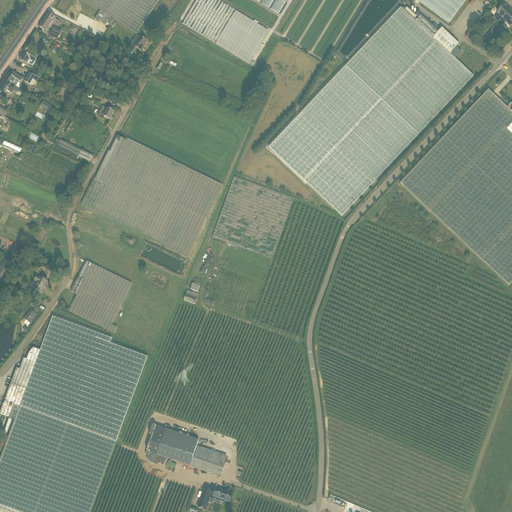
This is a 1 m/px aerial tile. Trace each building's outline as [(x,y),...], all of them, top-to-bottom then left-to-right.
[(84,0),(101,11),(113,20),(137,35),(160,0),(84,0)] [(269,31),(217,0),(197,0),(183,24),(249,64),(269,31)] [(416,0),(449,24),(466,0),(416,0)] [(511,29),(511,13),(504,6),(493,17),(502,26),(505,23),(511,29)] [(474,77),(450,54),(433,38),(415,22),(401,8),(346,66),(302,112),(269,148),(342,217),(375,181),(419,135),(474,77)] [(113,20),(101,11),(97,16),(95,19),(105,26),(107,23),(110,25),(113,20)] [(49,13),(39,27),(45,31),(54,17),(49,13)] [(433,38),(438,32),(421,16),(417,19),(415,22),(433,38)] [(433,38),(450,54),(459,45),(442,28),(438,32),(433,38)] [(58,40),(60,36),(60,35),(52,31),(50,36),(58,40)] [(132,44),(129,48),(135,52),(137,49),(141,51),(144,48),(143,47),(147,41),(140,36),(133,46),(132,44)] [(36,59),(44,47),(41,44),(36,51),(33,57),(36,59)] [(27,63),(31,66),(36,59),(33,57),(27,53),(25,57),(23,56),(22,57),(20,60),(26,65),(27,63)] [(9,74),(5,79),(16,86),(19,81),(20,82),(23,79),(13,72),(11,75),(9,74)] [(39,77),(36,76),(29,73),(24,82),(30,85),(33,80),(36,82),(39,77)] [(20,88),(16,86),(5,79),(0,86),(0,93),(4,96),(7,91),(12,94),(15,90),(17,92),(20,88)] [(400,184),(404,187),(509,286),(511,282),(511,112),(488,90),(400,184)] [(99,114),(102,116),(110,120),(114,112),(104,107),(101,112),(100,111),(99,114)] [(109,152),(95,180),(104,184),(125,142),(117,138),(110,152),(109,152)] [(92,156),(88,154),(82,151),(58,139),(56,142),(59,144),(56,149),(77,160),(79,157),(90,162),(92,156)] [(127,143),(125,142),(104,184),(95,180),(93,179),(81,204),(143,235),(188,257),(222,186),(128,140),(127,143)] [(26,253),(15,245),(0,266),(0,283),(3,286),(26,253)] [(77,295),(92,264),(86,261),(71,292),(77,295)] [(112,325),(132,284),(92,264),(77,295),(69,311),(115,334),(118,328),(112,325)] [(34,289),(42,293),(48,282),(40,278),(34,289)] [(197,292),(199,286),(192,283),(190,290),(197,292)] [(198,295),(192,292),(187,291),(184,300),(195,304),(198,295)] [(31,310),(24,319),(30,323),(37,315),(31,310)] [(53,317),(40,351),(19,407),(116,443),(148,358),(110,344),(112,339),(53,317)] [(19,407),(40,351),(33,349),(29,353),(26,361),(23,360),(20,370),(17,369),(4,402),(19,407)] [(0,459),(0,504),(20,511),(90,511),(116,443),(19,407),(4,402),(0,413),(0,414),(15,420),(7,439),(0,459)] [(146,452),(190,466),(194,452),(198,440),(156,426),(146,452)] [(220,476),(227,456),(222,455),(218,453),(217,456),(216,459),(194,452),(190,466),(220,476)] [(216,487),(214,494),(213,495),(212,497),(220,499),(220,500),(225,502),(225,501),(230,503),(233,493),(216,487)] [(213,495),(214,494),(211,493),(212,490),(204,488),(197,507),(205,510),(210,494),(213,495)]
